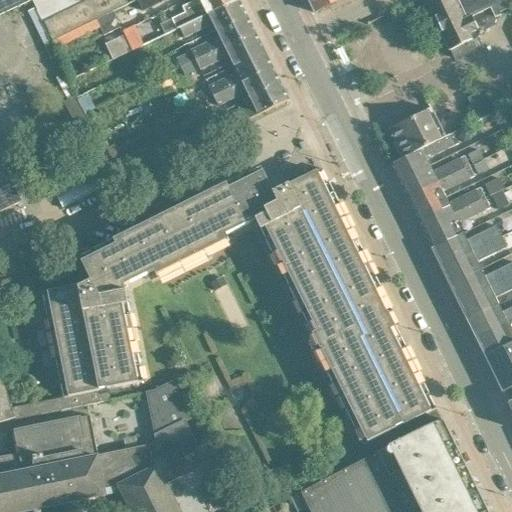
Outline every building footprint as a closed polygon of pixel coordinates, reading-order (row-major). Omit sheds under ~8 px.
[(0,0),(0,212),(22,202),(0,156),(0,14),(27,2),(29,5),(34,2),(32,0),(0,0)] [(125,0),(95,0),(96,1),(46,27),(53,42),(114,13),(129,6),(125,0)] [(140,0),(138,1),(143,12),(166,0),(140,0)] [(185,13),(160,25),(166,36),(170,34),(180,29),(239,1),(238,0),(197,0),(182,8),(185,13)] [(309,0),(316,13),(342,0),(309,0)] [(427,0),(456,59),(463,56),(476,50),(473,42),(477,40),(479,34),(494,27),(497,21),(496,19),(502,16),(500,13),(511,6),(511,1),(511,0),(453,0),(452,0),(427,0)] [(239,1),(180,29),(184,38),(213,25),(216,32),(247,17),(239,1)] [(112,14),(53,42),(56,48),(99,28),(104,36),(119,28),(112,14)] [(255,33),(247,17),(216,32),(220,39),(193,52),(197,61),(255,33)] [(133,27),(123,32),(123,34),(124,36),(132,52),(143,47),(133,27)] [(229,57),(232,64),(263,48),(255,33),(197,61),(202,71),(229,57)] [(132,52),(124,36),(105,45),(112,62),(132,52)] [(210,88),(215,97),(273,69),(264,51),(263,48),(232,64),(234,67),(238,75),(210,88)] [(181,69),(192,63),(188,55),(177,60),(181,69)] [(0,60),(0,86),(3,92),(13,87),(0,60)] [(197,72),(192,63),(181,69),(186,78),(197,72)] [(72,79),(80,94),(101,84),(93,68),(72,79)] [(247,92),(250,99),(281,85),(273,69),(215,97),(219,106),(247,92)] [(253,105),(200,130),(201,134),(205,140),(230,128),(230,129),(289,101),(281,85),(250,99),(253,105)] [(485,90),(466,99),(477,121),(496,112),(485,90)] [(394,127),(389,129),(394,140),(403,158),(444,138),(434,116),(430,109),(414,117),(394,127)] [(469,127),(457,132),(462,142),(474,136),(469,127)] [(403,158),(391,164),(399,181),(429,167),(425,160),(458,144),(453,134),(444,138),(403,158)] [(121,180),(163,160),(156,144),(113,165),(121,180)] [(478,150),(467,155),(472,164),(483,159),(478,150)] [(429,167),(399,181),(408,198),(470,167),(465,157),(432,174),(429,167)] [(483,161),(473,166),(477,175),(488,170),(483,161)] [(64,288),(42,293),(63,398),(108,389),(144,382),(125,286),(152,272),(155,277),(229,241),(226,236),(256,221),(312,335),(308,336),(363,445),(436,409),(429,394),(419,374),(405,346),(396,327),(399,325),(386,297),(376,278),(362,250),(353,231),(339,203),(329,183),(322,169),(316,172),(289,185),(287,181),(282,172),(267,179),(264,172),(261,167),(237,179),(205,195),(204,195),(159,218),(79,257),(83,266),(73,271),(76,286),(64,288)] [(470,167),(408,198),(416,214),(445,200),(442,194),(475,177),(470,167)] [(500,178),(484,186),(490,197),(491,196),(502,191),(505,189),(500,178)] [(445,200),(416,214),(423,230),(486,199),(481,189),(448,206),(445,200)] [(502,191),(491,196),(498,211),(509,205),(508,202),(503,193),(502,191)] [(486,199),(423,230),(431,245),(433,249),(462,234),(460,231),(457,225),(490,209),(486,199)] [(462,234),(433,249),(442,267),(501,237),(496,227),(465,242),(462,234)] [(501,237),(442,267),(451,285),(480,270),(477,263),(507,248),(501,237)] [(480,270),(451,285),(459,303),(511,277),(511,264),(484,278),(480,270)] [(511,277),(459,303),(468,320),(497,306),(494,299),(511,289),(511,277)] [(497,306),(468,320),(478,340),(511,322),(511,308),(501,314),(497,306)] [(511,322),(478,340),(486,357),(511,344),(511,322)] [(511,344),(486,357),(495,375),(511,366),(511,344)] [(511,366),(495,375),(504,392),(511,387),(511,366)] [(0,423),(15,419),(110,400),(108,389),(63,398),(51,400),(50,400),(36,403),(12,408),(1,371),(0,371),(0,423)] [(181,511),(168,484),(183,476),(176,462),(200,450),(186,422),(196,417),(177,379),(147,394),(157,445),(98,457),(90,416),(16,431),(20,455),(0,458),(0,511),(25,511),(106,496),(105,495),(108,494),(107,489),(118,486),(131,511),(181,511)] [(310,511),(488,511),(443,420),(301,494),(307,507),(308,507),(310,511)] [(298,511),(307,507),(301,494),(292,498),(298,511)]
